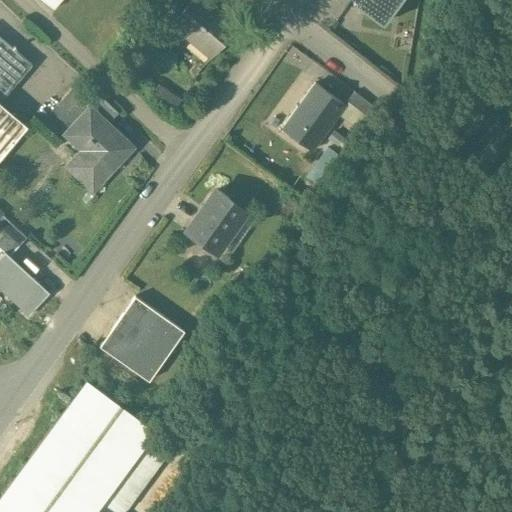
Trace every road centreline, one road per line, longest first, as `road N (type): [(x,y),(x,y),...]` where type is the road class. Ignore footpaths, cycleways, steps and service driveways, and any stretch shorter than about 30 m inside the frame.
road 1 (unclassified): [(294,25),(12,423)]
road 2 (track): [(449,141),(398,466),(403,511)]
road 3 (unclassified): [(449,141),(294,25)]
